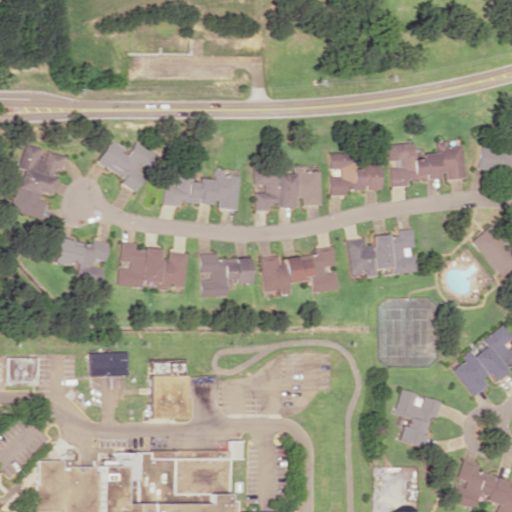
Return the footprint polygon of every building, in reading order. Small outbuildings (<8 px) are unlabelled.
[(511,142),(472,143),(472,166),(511,165),(511,161),(511,162),(511,156),(511,155),(511,138),(511,142)] [(91,161),(120,177),(117,182),(132,191),(141,175),(132,170),(135,164),(144,169),(152,153),(131,141),(125,151),(103,139),(91,161)] [(437,177),(438,179),(460,177),(458,144),(441,145),(441,140),(431,140),(432,151),(418,152),(418,157),(410,158),(409,141),(383,143),(384,160),(395,160),(395,166),(385,167),(386,185),(404,184),(404,179),(437,177)] [(7,208),(39,218),(44,200),(37,198),(39,192),(47,194),(55,168),(58,169),(62,155),(44,150),(41,159),(35,157),(38,147),(21,142),(14,167),(19,168),(7,208)] [(375,189),(374,163),(349,163),(349,152),(324,152),(324,168),(335,168),(335,176),(324,176),(324,195),(344,194),(344,189),(375,189)] [(316,204),(316,170),(306,170),(306,167),(274,167),(274,173),(249,173),(249,184),(259,184),(259,191),(249,191),(249,209),(263,209),(263,206),(290,206),(290,196),(297,196),(297,204),(316,204)] [(157,204),(175,205),(175,201),(211,203),(211,207),(232,208),(235,175),(220,174),(220,169),(209,168),(209,179),(186,178),(187,170),(165,169),(164,183),(159,182),(157,204)] [(511,250),(487,223),(467,242),(498,276),(511,263),(511,250)] [(343,238),(345,272),(361,270),(361,276),(372,275),(371,268),(387,267),(387,273),(413,271),(411,250),(410,250),(409,227),(394,229),(395,233),(368,235),(369,244),(361,244),(361,237),(343,238)] [(50,260),(73,265),(72,274),(97,279),(99,268),(89,266),(90,258),(102,261),(105,241),(88,238),(87,243),(55,237),(50,260)] [(111,284),(164,289),(164,285),(180,286),(183,252),(163,250),(163,257),(156,256),(157,248),(130,246),(131,242),(116,241),(114,260),(125,261),(124,268),(113,267),(111,284)] [(259,294),(285,291),(284,282),(297,281),(297,275),(306,274),(308,291),(333,288),(331,271),(321,272),(320,265),(331,264),(328,246),(311,248),(311,254),(273,258),(273,255),(255,257),(259,294)] [(196,296),(222,295),(222,281),(246,281),(245,256),(211,257),(211,252),(194,253),(195,272),(206,272),(206,279),(195,279),(196,296)] [(447,367),(468,396),(487,382),(488,383),(509,367),(510,368),(511,365),(511,346),(508,341),(510,340),(498,324),(477,339),(481,345),(469,354),(468,352),(447,367)] [(123,351),(84,352),(85,375),(123,374),(123,351)] [(33,356),(2,356),(1,382),(32,382),(33,356)] [(182,359),(145,359),(146,418),(183,417),(182,359)] [(389,413),(405,417),(402,426),(396,425),(392,440),(418,447),(426,416),(433,417),(438,400),(419,395),(416,406),(409,404),(412,392),(396,388),(389,413)] [(25,511),(25,508),(29,508),(29,484),(32,484),(32,459),(57,459),(57,465),(89,465),(89,472),(94,472),(94,465),(109,465),(109,451),(144,451),(144,449),(223,449),(223,440),(237,440),(237,457),(223,457),(223,499),(229,499),(229,511),(25,511)] [(511,511),(511,480),(508,479),(507,481),(474,469),(475,467),(459,461),(454,476),(462,479),(459,487),(451,484),(446,499),(471,508),(475,496),(495,503),(492,511),(502,511),(503,509),(511,511)]
